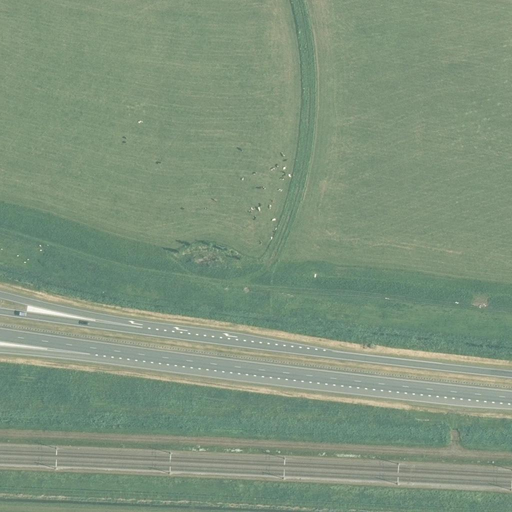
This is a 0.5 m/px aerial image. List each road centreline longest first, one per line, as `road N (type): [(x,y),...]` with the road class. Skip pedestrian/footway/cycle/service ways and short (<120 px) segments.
road 1 (track): [(0,434),(511,457)]
road 2 (trunk): [(90,351),(511,401)]
road 3 (trunk): [(511,374),(141,331)]
road 4 (trunk): [(141,331),(0,295)]
road 5 (trunk): [(141,331),(0,311)]
